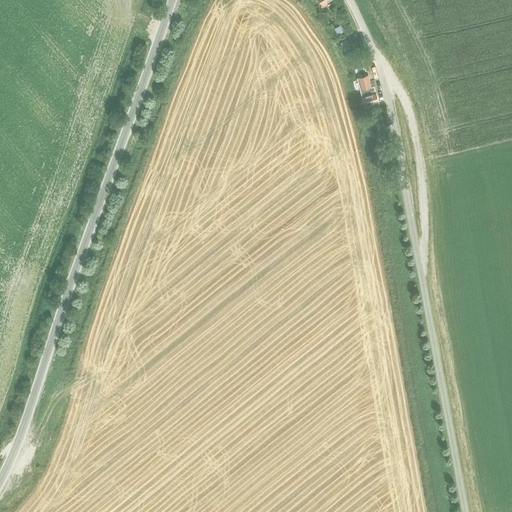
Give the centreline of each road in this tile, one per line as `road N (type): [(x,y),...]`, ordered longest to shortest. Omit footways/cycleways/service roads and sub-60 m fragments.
road 1 (unclassified): [(465,511),(385,89),(348,0)]
road 2 (unclassified): [(0,480),(172,0)]
